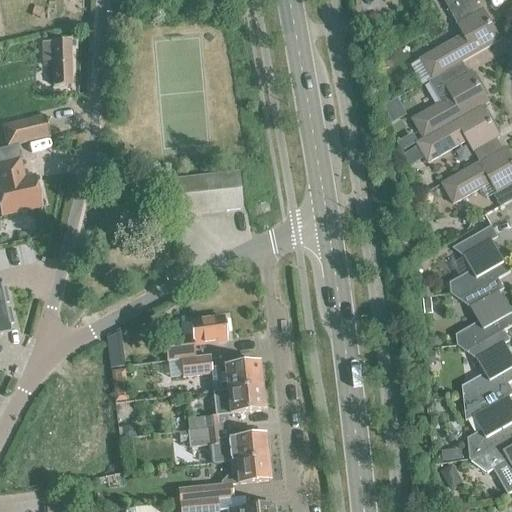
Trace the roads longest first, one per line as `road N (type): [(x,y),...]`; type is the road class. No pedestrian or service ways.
road 1 (unclassified): [(44,355),(89,189),(102,0)]
road 2 (secondary): [(364,511),(326,217)]
road 3 (residential): [(302,511),(289,472),(268,242)]
road 4 (unclassified): [(44,355),(268,242)]
road 5 (secondary): [(326,217),(292,0)]
